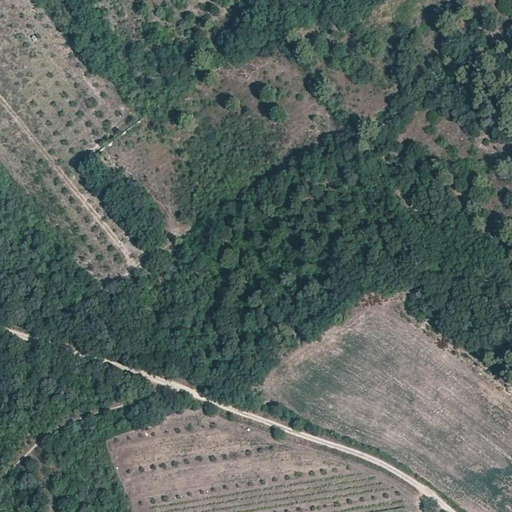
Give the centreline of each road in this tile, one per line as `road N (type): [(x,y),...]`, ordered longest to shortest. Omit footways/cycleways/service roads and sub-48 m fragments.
road 1 (track): [(0,332),(65,348),(370,460),(452,511)]
road 2 (track): [(0,312),(76,306),(131,280),(131,261),(0,98)]
